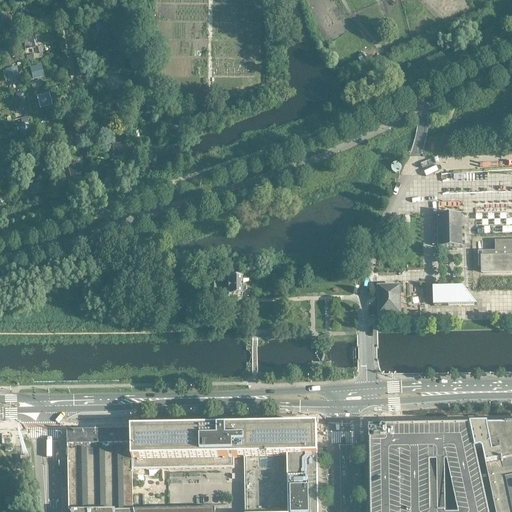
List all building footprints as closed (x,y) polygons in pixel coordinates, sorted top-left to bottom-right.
[(16,12),(18,26),(32,23),(29,10),(16,12)] [(0,13),(0,26),(10,25),(8,13),(0,13)] [(0,49),(0,62),(12,60),(10,47),(0,49)] [(101,50),(103,64),(117,61),(114,48),(101,50)] [(30,65),(32,79),(46,76),(43,63),(30,65)] [(6,68),(9,81),(21,79),(18,66),(6,68)] [(110,87),(123,84),(121,73),(108,75),(110,87)] [(51,92),(38,95),(41,108),(54,105),(51,92)] [(11,98),(14,112),(27,109),(25,96),(11,98)] [(110,110),(113,123),(126,121),(124,107),(110,110)] [(22,134),(31,134),(30,117),(21,118),(22,134)] [(42,122),(44,135),(58,132),(55,119),(42,122)] [(110,148),(112,161),(126,158),(123,145),(110,148)] [(67,163),(70,177),(83,174),(81,161),(67,163)] [(26,181),(29,194),(42,191),(39,178),(26,181)] [(448,214),(456,214),(456,201),(449,201),(448,214)] [(511,224),(511,212),(478,213),(478,225),(511,224)] [(464,248),(462,215),(437,217),(439,249),(464,248)] [(511,272),(511,243),(511,242),(510,242),(510,243),(504,243),(504,242),(503,242),(503,243),(496,243),(496,242),(495,242),(495,252),(482,252),(482,273),(511,272)] [(224,286),(224,280),(222,276),(218,274),(207,275),(208,280),(208,296),(217,295),(217,286),(224,286)] [(241,296),(241,279),(227,279),(227,297),(241,296)] [(400,316),(400,299),(400,287),(378,288),(379,316),(400,316)] [(477,305),(463,288),(433,289),(433,306),(477,305)] [(318,511),(317,427),(225,429),(131,431),(132,471),(234,469),(234,459),(244,459),(245,511),(318,511)] [(488,511),(476,451),(476,450),(472,431),(472,427),(369,429),(369,442),(369,444),(370,511),(488,511)] [(511,511),(511,427),(478,428),(478,432),(472,431),(476,450),(483,450),(495,511),(511,511)] [(95,511),(133,511),(132,471),(131,431),(67,432),(69,511),(95,511)]
